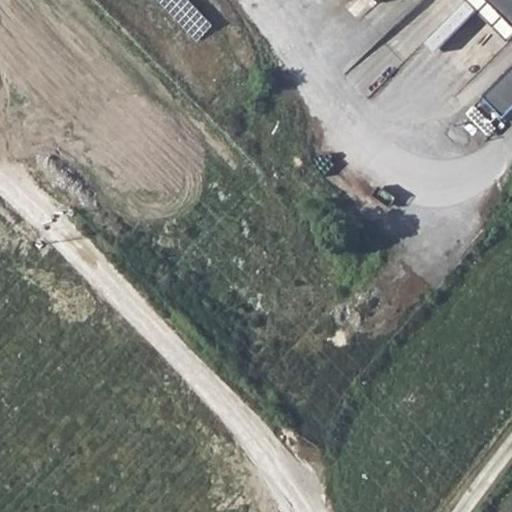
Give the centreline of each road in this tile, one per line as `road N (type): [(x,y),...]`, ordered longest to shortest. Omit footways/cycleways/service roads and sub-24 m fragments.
road 1 (track): [(243,434),(0,188)]
road 2 (unknown): [(312,511),(304,433),(316,398),(439,218)]
